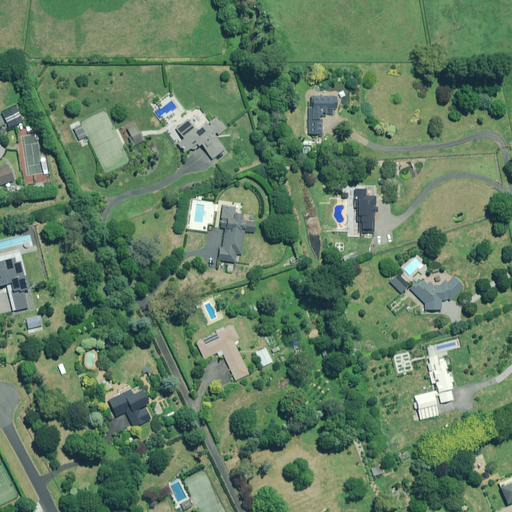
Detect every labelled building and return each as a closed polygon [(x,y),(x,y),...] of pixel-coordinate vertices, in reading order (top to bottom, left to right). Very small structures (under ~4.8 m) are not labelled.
[(309,96),(309,101),(307,135),(322,136),(323,113),(332,114),(333,104),(335,104),(336,97),(309,96)] [(196,132),(187,119),(175,127),(183,138),(176,143),(183,152),(195,143),(198,147),(201,145),(212,159),(228,148),(219,135),(226,129),(216,116),(196,132)] [(145,141),(136,123),(126,129),(135,147),(145,141)] [(79,124),(72,128),(78,139),(85,136),(79,124)] [(309,155),(309,146),(312,146),(312,141),(307,141),(303,141),(302,154),(309,155)] [(13,181),(8,165),(0,168),(0,182),(0,183),(1,186),(13,181)] [(376,187),(357,187),(357,199),(354,199),(354,207),(357,207),(357,216),(360,216),(360,223),(361,223),(361,229),(373,230),(373,211),(376,211),(376,187)] [(255,235),(256,223),(243,221),(244,215),(235,214),(235,208),(221,207),(219,228),(226,229),(225,248),(218,247),(216,262),(237,264),(237,256),(242,257),(244,234),(255,235)] [(0,287),(7,286),(12,311),(27,308),(23,292),(28,291),(27,287),(33,286),(33,290),(48,287),(34,222),(0,229),(0,287)] [(409,286),(398,274),(389,282),(401,294),(409,286)] [(461,291),(454,277),(438,285),(434,287),(429,282),(427,284),(422,280),(420,282),(418,279),(409,289),(424,304),(424,311),(440,310),(440,306),(442,302),(447,299),(450,301),(461,291)] [(42,326),(40,316),(26,320),(28,329),(42,326)] [(239,339),(232,325),(222,330),(222,331),(197,343),(204,360),(217,353),(219,357),(223,355),(236,381),(249,375),(234,342),(239,339)] [(273,362),(266,348),(256,353),(263,367),(273,362)] [(284,364),(280,355),(276,357),(280,366),(284,364)] [(439,363),(437,356),(428,358),(432,372),(428,373),(430,378),(433,377),(438,393),(452,389),(450,383),(453,382),(452,377),(450,378),(445,361),(439,363)] [(147,404),(141,391),(133,395),(131,390),(108,401),(116,418),(126,413),(133,428),(150,420),(143,406),(147,404)] [(439,416),(433,392),(415,397),(420,420),(439,416)] [(454,400),(452,393),(439,396),(441,403),(454,400)] [(511,482),(500,488),(507,505),(511,502),(511,482)] [(192,507),(189,500),(180,504),(184,511),(192,507)]
